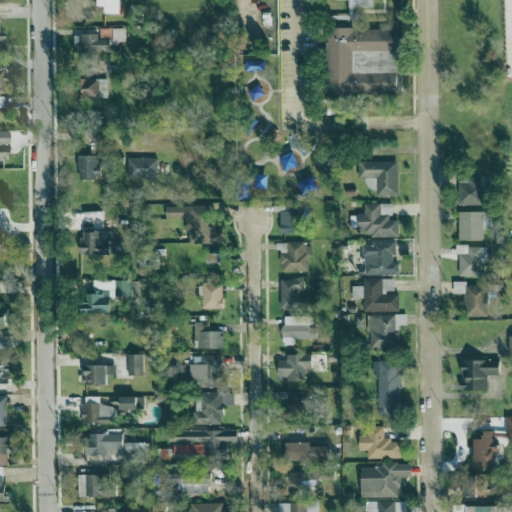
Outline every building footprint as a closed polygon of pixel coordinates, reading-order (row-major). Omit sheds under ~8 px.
[(119,0),(96,0),(96,7),(104,7),(104,15),(120,15),(119,0)] [(373,0),(348,0),(348,9),(373,8),(373,0)] [(124,42),(124,28),(112,28),(112,42),(124,42)] [(398,29),(327,29),(327,98),(398,98),(398,29)] [(98,35),(75,35),(76,54),(109,54),(109,39),(98,39),(98,35)] [(108,98),(107,78),(81,80),(82,100),(108,98)] [(78,157),(78,181),(98,181),(98,156),(78,157)] [(127,179),(157,179),(157,159),(127,158),(127,179)] [(397,196),(397,162),(357,162),(357,178),(365,178),(365,183),(376,183),(376,196),(397,196)] [(480,176),(457,176),(458,205),(481,204),(480,176)] [(188,244),(220,243),(220,231),(213,232),(212,205),(165,206),(165,218),(184,217),(185,231),(188,231),(188,244)] [(459,240),(458,210),(482,210),(483,239),(459,240)] [(279,212),(280,232),(299,232),(298,211),(279,212)] [(103,230),(80,231),(81,254),(104,253),(103,230)] [(399,274),(398,262),(394,262),(394,240),(371,240),(371,245),(363,245),(363,275),(399,274)] [(279,243),(280,272),(309,271),(309,242),(279,243)] [(457,275),(484,275),(484,245),(457,246),(457,275)] [(351,298),(363,298),(363,311),(398,310),(398,293),(394,293),(394,278),(362,278),(363,285),(351,286),(351,298)] [(280,308),(304,308),(304,279),(280,279),(280,308)] [(109,314),(109,296),(138,297),(138,280),(93,280),(92,293),(85,293),(85,301),(80,301),(80,314),(109,314)] [(462,293),(463,317),(486,316),(486,285),(466,285),(466,281),(453,282),(453,293),(462,293)] [(201,309),(222,308),(222,283),(197,284),(198,298),(201,298),(201,309)] [(368,314),(367,348),(399,348),(399,325),(406,325),(406,315),(368,314)] [(315,338),(314,327),(307,327),(307,316),(282,317),(283,344),(293,344),(293,339),(315,338)] [(195,349),(222,348),(222,330),(209,331),(208,322),(194,322),(195,349)] [(143,354),(127,354),(127,375),(143,375),(143,354)] [(310,354),(285,354),(285,360),(277,360),(278,380),(305,380),(304,370),(311,369),(310,354)] [(189,364),(190,387),(219,387),(219,355),(199,355),(200,364),(189,364)] [(500,360),(461,359),(461,390),(486,391),(487,375),(499,375),(500,360)] [(0,378),(8,378),(8,360),(0,360),(0,378)] [(377,375),(378,414),(400,414),(399,360),(372,360),(372,375),(377,375)] [(106,384),(106,375),(114,375),(115,366),(81,365),(81,384),(106,384)] [(221,424),(222,405),(232,405),(232,392),(194,391),(193,424),(221,424)] [(300,414),(300,391),(278,391),(278,413),(300,414)] [(99,397),(82,396),(82,423),(111,423),(112,405),(99,405),(99,397)] [(143,409),(142,396),(119,397),(119,410),(143,409)] [(366,458),(400,459),(400,442),(390,442),(391,438),(383,437),(383,427),(367,426),(366,458)] [(173,443),(203,443),(203,454),(227,454),(227,443),(237,443),(236,429),(173,431),(173,443)] [(495,469),(494,438),(503,437),(503,434),(493,434),(493,431),(473,431),(473,470),(495,469)] [(122,452),(122,434),(89,433),(89,448),(85,447),(85,462),(102,463),(102,452),(122,452)] [(310,442),(285,442),(285,461),(331,460),(331,446),(310,446),(310,442)] [(399,497),(398,477),(411,476),(410,462),(381,463),(381,467),(360,467),(360,498),(399,497)] [(289,472),(289,490),(316,490),(316,480),(334,480),(333,471),(289,472)] [(208,494),(208,474),(173,473),(172,493),(208,494)] [(77,475),(78,497),(104,496),(103,474),(77,475)] [(404,511),(405,502),(366,501),(366,511),(404,511)] [(223,511),(223,503),(190,503),(190,511),(223,511)] [(317,511),(318,503),(278,504),(277,511),(317,511)]
